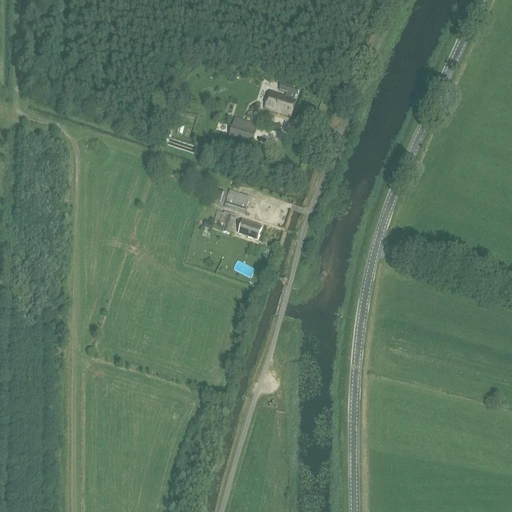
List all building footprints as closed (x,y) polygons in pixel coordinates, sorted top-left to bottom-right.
[(294,100),(296,95),(297,96),(299,89),(289,86),(285,97),(270,93),(265,109),(291,117),(296,101),(294,100)] [(266,114),(256,111),(253,118),(264,122),(266,114)] [(258,125),(235,118),(229,136),(253,143),(258,125)] [(223,207),(227,194),(217,191),(216,195),(213,204),(223,207)] [(250,197),(230,191),(224,207),(245,213),(250,197)] [(230,234),(236,215),(224,212),(224,213),(218,212),(216,219),(222,220),(223,217),(227,218),(223,232),(230,234)] [(243,220),(239,234),(258,240),(262,227),(243,220)] [(213,224),(205,222),(203,227),(211,230),(213,224)] [(242,255),(238,262),(255,270),(258,264),(242,255)]
